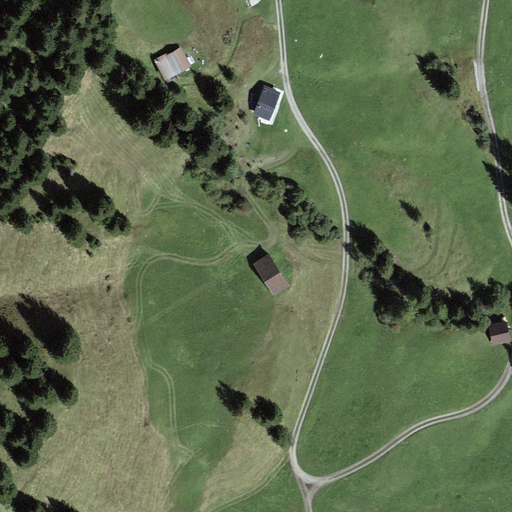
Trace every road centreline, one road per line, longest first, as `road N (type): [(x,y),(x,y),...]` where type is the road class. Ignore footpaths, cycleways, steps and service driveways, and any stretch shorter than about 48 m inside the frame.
road 1 (track): [(277,0),(287,91),(333,171),(345,220),(340,307),(294,435),(293,462),(308,506)]
road 2 (track): [(299,474),(323,481),(366,463),(421,424),(473,411),(511,365)]
road 3 (track): [(484,0),(482,88),(511,242)]
